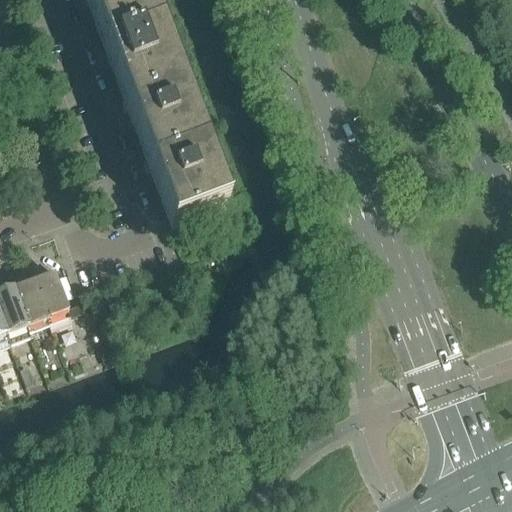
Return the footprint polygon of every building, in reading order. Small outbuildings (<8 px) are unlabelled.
[(139,0),(82,0),(104,56),(153,38),(139,0)] [(176,97),(153,38),(104,56),(126,116),(176,97)] [(126,116),(149,175),(198,157),(176,97),(126,116)] [(198,157),(149,175),(171,235),(220,216),(198,157)] [(53,281),(32,288),(48,332),(50,336),(71,328),(69,324),(53,281)] [(12,296),(28,339),(48,332),(32,288),(12,296)] [(0,326),(8,347),(9,351),(30,344),(28,339),(12,296),(11,291),(10,291),(0,294),(0,326)] [(117,301),(101,307),(107,323),(123,318),(117,301)] [(0,354),(9,351),(8,347),(0,326),(0,354)] [(98,333),(90,336),(92,342),(101,339),(98,333)] [(25,373),(18,375),(25,393),(31,391),(31,390),(32,387),(28,374),(25,373)]
